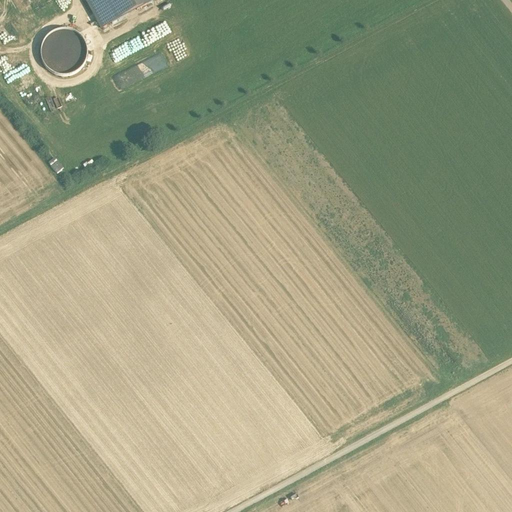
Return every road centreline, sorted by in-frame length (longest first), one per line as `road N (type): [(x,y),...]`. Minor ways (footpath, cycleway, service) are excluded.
road 1 (track): [(431,0),(0,231)]
road 2 (track): [(511,360),(232,511)]
